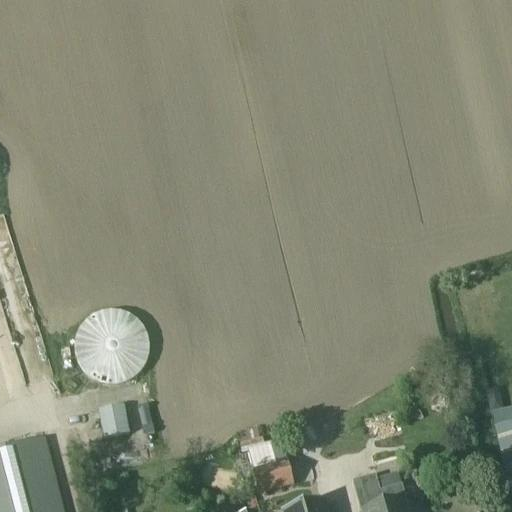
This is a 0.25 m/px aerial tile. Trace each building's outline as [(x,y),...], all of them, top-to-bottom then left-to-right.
[(140,387),(144,319),(75,315),(71,384),(140,387)] [(123,409),(99,414),(104,442),(128,438),(123,409)] [(511,427),(495,432),(507,486),(511,485),(511,427)] [(62,511),(44,442),(0,452),(0,511),(62,511)] [(265,453),(248,458),(259,499),(283,492),(293,489),(287,466),(277,469),(272,451),(265,453)] [(352,484),(360,511),(406,511),(405,503),(401,488),(380,494),(375,478),(352,484)] [(292,511),(326,511),(324,503),(292,511)]
